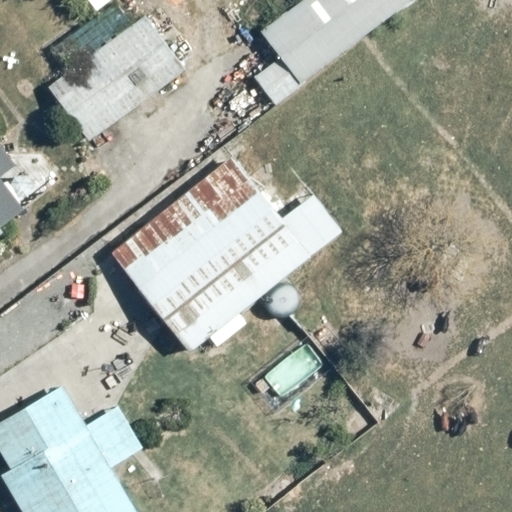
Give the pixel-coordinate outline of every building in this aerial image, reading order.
[(272,100),(300,79),(403,0),(293,0),(259,26),(279,51),(251,72),(272,100)] [(188,64),(147,7),(45,81),(87,138),(188,64)] [(0,225),(60,177),(34,144),(15,159),(0,140),(0,225)] [(309,288),(292,266),(340,228),(288,161),(257,186),(234,157),(114,251),(188,347),(258,292),(276,315),(309,288)] [(0,448),(8,463),(0,468),(0,471),(24,511),(136,511),(108,464),(142,444),(116,401),(82,421),(57,378),(0,412),(0,448)]
